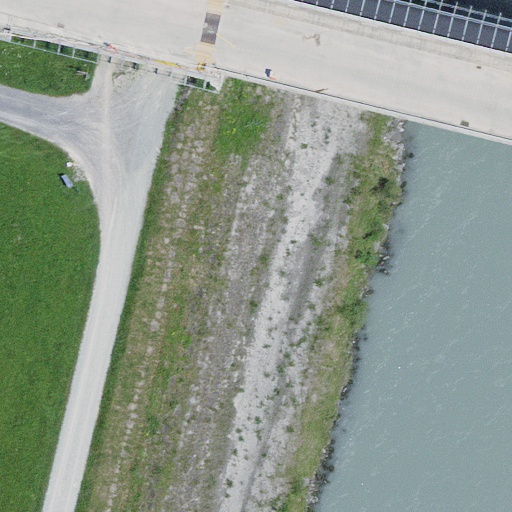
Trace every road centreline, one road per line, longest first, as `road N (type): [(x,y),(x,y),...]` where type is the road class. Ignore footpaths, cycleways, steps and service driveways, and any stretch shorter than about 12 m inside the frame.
road 1 (tertiary): [(85,0),(511,102)]
road 2 (track): [(134,176),(58,511)]
road 3 (track): [(126,0),(104,94),(134,176)]
road 4 (track): [(181,0),(134,176)]
road 5 (track): [(134,176),(58,123),(0,106)]
